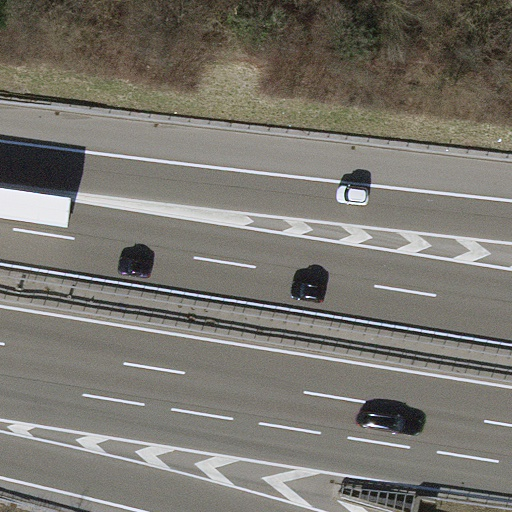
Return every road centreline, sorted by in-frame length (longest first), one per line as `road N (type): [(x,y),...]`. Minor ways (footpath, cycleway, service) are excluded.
road 1 (motorway): [(0,363),(511,444)]
road 2 (motorway): [(511,307),(0,226)]
road 3 (motorway): [(511,221),(0,174)]
road 4 (motorway): [(0,455),(236,511)]
